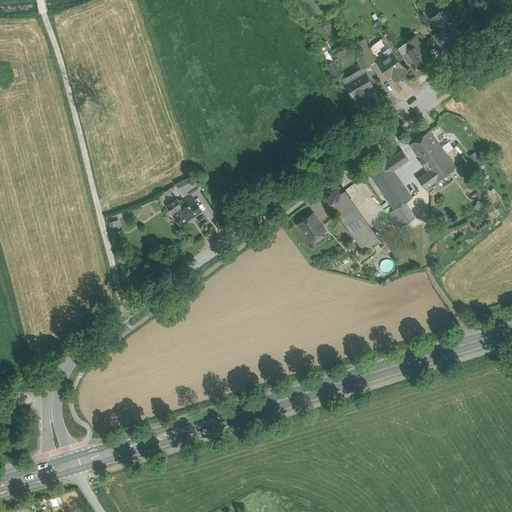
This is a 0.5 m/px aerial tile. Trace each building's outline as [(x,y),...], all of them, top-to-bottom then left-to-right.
[(441,32),(439,34),(442,38),(444,36),(447,41),(448,41),(459,33),(443,10),(431,19),(441,32)] [(471,27),(460,36),(463,40),(474,32),(471,27)] [(340,36),(347,48),(357,43),(350,31),(340,36)] [(439,47),(445,42),(442,38),(439,34),(437,32),(432,36),(439,47)] [(412,48),(408,51),(414,60),(417,64),(430,54),(417,36),(407,42),(412,48)] [(371,66),(378,62),(365,40),(358,44),(364,55),(371,66)] [(315,45),(319,52),(326,48),(322,41),(315,45)] [(414,60),(408,51),(402,56),(407,65),(414,60)] [(394,53),(380,63),(389,75),(391,74),(396,80),(408,72),(394,53)] [(362,71),(371,66),(364,55),(356,59),(362,71)] [(328,66),(336,78),(341,75),(334,63),(328,66)] [(344,81),(347,85),(365,75),(362,71),(344,81)] [(365,75),(347,85),(354,97),(355,97),(360,105),(371,99),(367,90),(373,87),(366,74),(365,75)] [(429,131),(410,144),(421,161),(441,146),(429,131)] [(402,150),(386,161),(393,171),(409,160),(402,150)] [(386,161),(361,179),(388,215),(411,198),(393,171),(386,161)] [(435,181),(428,171),(419,178),(426,188),(435,181)] [(191,177),(175,185),(183,196),(189,193),(189,194),(198,188),(191,177)] [(340,194),(329,202),(363,251),(374,243),(340,194)] [(176,200),(167,206),(180,225),(201,211),(190,195),(179,203),(176,200)] [(312,213),(298,224),(310,241),(313,239),(322,233),(325,231),(312,213)] [(120,220),(110,220),(110,230),(120,230),(120,220)] [(326,238),(322,233),(313,239),(316,244),(326,238)] [(384,269),(392,268),(390,260),(382,261),(384,269)]
